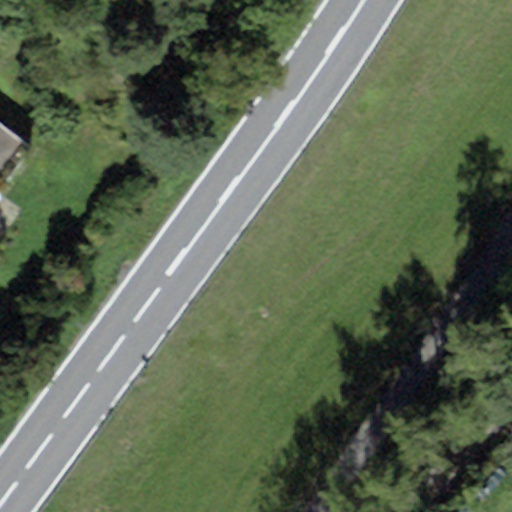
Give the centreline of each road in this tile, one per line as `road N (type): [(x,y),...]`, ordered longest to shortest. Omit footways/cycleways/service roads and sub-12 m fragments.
road 1 (primary): [(372,0),(0,508)]
road 2 (track): [(511,264),(325,511)]
road 3 (track): [(511,410),(409,511)]
